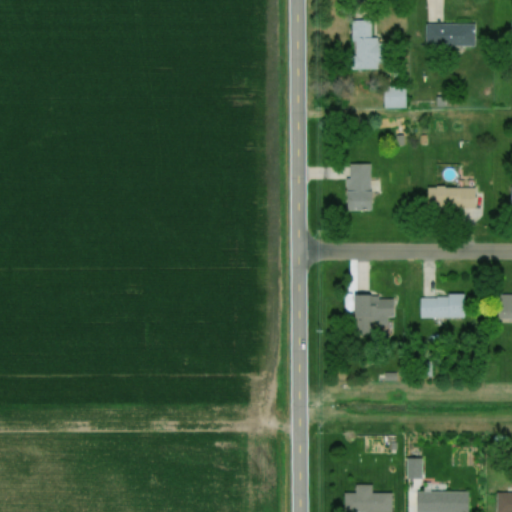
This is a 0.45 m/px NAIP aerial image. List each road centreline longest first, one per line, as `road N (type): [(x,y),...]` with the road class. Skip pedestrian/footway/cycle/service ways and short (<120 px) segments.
road 1 (secondary): [(300,511),(296,0)]
road 2 (tertiary): [(511,253),(298,253)]
